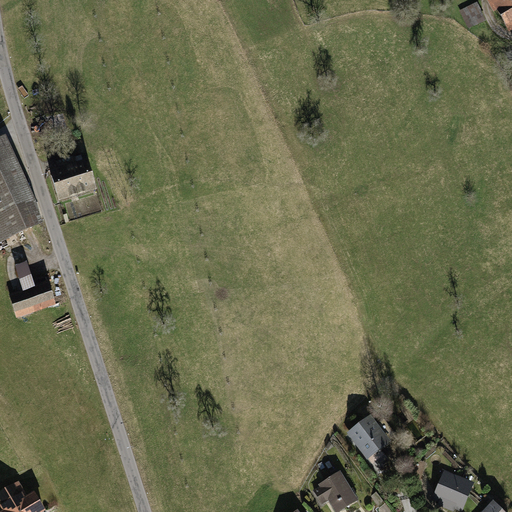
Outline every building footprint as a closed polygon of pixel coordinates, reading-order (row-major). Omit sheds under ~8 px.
[(511,0),(485,0),(493,14),(497,13),(509,34),(511,31),(511,0)] [(486,22),(477,2),(459,11),(468,29),(486,22)] [(6,137),(0,139),(0,244),(44,224),(6,137)] [(57,170),(49,172),(58,204),(96,192),(87,161),(82,162),(80,156),(55,163),(57,170)] [(23,290),(10,295),(17,319),(56,306),(49,282),(35,286),(28,262),(15,266),(23,290)] [(371,415),(347,434),(369,461),(393,442),(371,415)] [(463,511),(476,485),(445,472),(433,499),(439,502),(438,506),(451,511),(453,511),(455,509),(462,511),(463,511)] [(340,473),(318,487),(319,488),(313,492),(322,507),(327,503),(332,511),(344,511),(359,503),(340,473)] [(19,483),(0,493),(0,511),(46,511),(35,493),(28,497),(19,483)] [(503,511),(493,502),(483,511),(503,511)]
